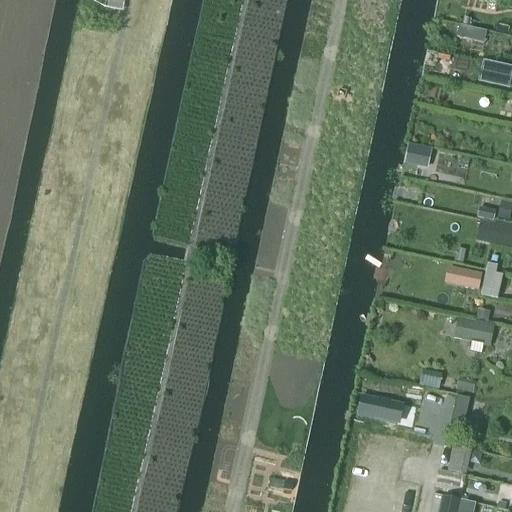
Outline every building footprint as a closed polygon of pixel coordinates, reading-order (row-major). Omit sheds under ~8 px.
[(86,0),(84,8),(121,16),(124,0),(123,0),(86,0)] [(458,27),(456,39),(473,43),(475,31),(458,27)] [(497,67),(492,88),(507,91),(511,70),(497,67)] [(408,146),(404,166),(428,170),(432,151),(408,146)] [(511,206),(501,204),(497,220),(509,223),(511,209),(511,206)] [(479,210),(477,220),(493,224),(495,214),(479,210)] [(511,227),(496,224),(491,246),(511,251),(511,227)] [(486,265),(485,274),(496,276),(497,267),(486,265)] [(465,272),(461,288),(479,292),(482,276),(465,272)] [(503,277),(496,276),(485,274),(480,298),(498,301),(503,277)] [(478,312),(475,321),(488,324),(490,315),(478,312)] [(490,350),(494,327),(475,324),(470,354),(481,356),(482,348),(490,350)] [(361,398),(357,418),(396,426),(400,407),(361,398)] [(457,398),(454,412),(466,415),(469,400),(457,398)] [(284,483),(283,491),(291,493),(293,485),(284,483)] [(442,498),(438,511),(474,511),(475,506),(442,498)]
